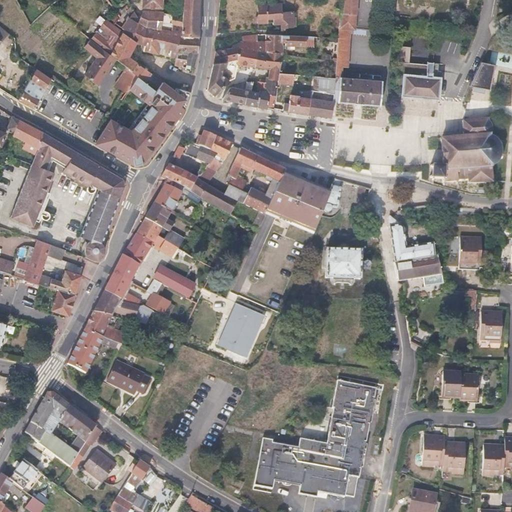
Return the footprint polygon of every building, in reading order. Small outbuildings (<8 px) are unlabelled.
[(139,19),(138,22),(145,27),(154,30),(179,36),(180,36),(198,37),(198,32),(198,25),(199,18),(199,0),(141,0),(142,8),(162,8),(162,0),(183,0),(182,17),(172,15),(170,24),(162,22),(163,13),(143,11),(139,19)] [(341,0),(340,12),(356,13),(357,0),(341,0)] [(282,12),(282,3),(257,4),(258,23),(273,23),(273,24),(280,24),(281,30),(281,31),(284,31),(285,29),(296,26),(296,17),(294,17),(294,11),(282,12)] [(138,22),(139,19),(134,11),(121,28),(123,30),(122,32),(132,39),(133,40),(134,37),(138,22)] [(355,31),(356,13),(340,12),(339,29),(351,30),(355,31)] [(101,48),(113,26),(106,20),(90,39),(91,40),(101,48)] [(175,57),(180,36),(179,36),(154,30),(145,27),(138,22),(134,37),(133,40),(136,42),(136,43),(146,46),(144,51),(149,52),(158,54),(160,48),(170,51),(169,56),(175,57)] [(116,27),(113,26),(101,48),(116,60),(126,68),(130,72),(137,63),(128,57),(131,51),(136,43),(136,42),(133,40),(132,39),(122,32),(116,27)] [(349,68),(351,30),(339,29),(338,38),(336,58),(336,61),(336,62),(335,77),(342,77),(343,67),(349,68)] [(282,45),(282,35),(264,34),(264,42),(264,51),(282,55),(282,49),(282,45)] [(313,47),(314,37),(305,36),(284,35),(282,35),(282,45),(294,46),(305,46),(313,47)] [(175,57),(174,64),(184,67),(186,59),(194,61),(195,58),(196,54),(197,52),(198,37),(180,36),(175,57)] [(101,48),(91,40),(84,49),(96,59),(84,77),(98,88),(116,60),(101,48)] [(239,47),(259,51),(264,51),(264,42),(257,41),(244,41),(244,42),(242,42),(239,42),(239,47)] [(399,46),(395,86),(403,87),(402,96),(408,97),(440,99),(440,98),(441,77),(439,77),(440,63),(428,62),(428,65),(409,63),(405,63),(406,47),(399,46)] [(238,47),(215,51),(212,62),(236,61),(238,47)] [(239,47),(238,47),(236,61),(235,65),(236,65),(251,67),(255,68),(259,51),(239,47)] [(264,51),(259,51),(255,68),(263,69),(269,70),(275,71),(274,80),(278,80),(279,73),(282,55),(264,51)] [(194,64),(194,61),(186,59),(184,67),(193,69),(194,64)] [(236,61),(212,62),(207,87),(206,90),(214,96),(229,80),(233,78),(234,70),(235,70),(236,65),(235,65),(236,61)] [(137,63),(130,72),(137,77),(145,83),(151,74),(137,63)] [(490,89),(494,65),(481,63),(469,86),(473,87),(485,90),(489,90),(490,89)] [(130,72),(126,68),(114,86),(126,94),(129,90),(137,77),(130,72)] [(36,69),(18,100),(34,109),(46,88),(51,79),(36,69)] [(277,84),(291,85),(293,84),(293,79),(293,74),(279,73),(278,80),(274,80),(267,79),(266,78),(265,82),(265,83),(264,93),(260,92),(257,106),(273,110),(277,84)] [(329,78),(313,76),(312,90),(305,91),(304,98),(298,97),(298,96),(289,95),(288,104),(284,104),(283,111),(308,114),(311,91),(333,94),(334,78),(329,78)] [(137,77),(129,90),(150,106),(131,131),(111,118),(95,144),(134,166),(142,164),(159,141),(183,110),(156,90),(145,83),(137,77)] [(333,102),(380,107),(382,81),(342,77),(335,77),(334,78),(333,94),(333,102)] [(161,82),(156,90),(183,110),(184,107),(183,106),(187,100),(161,82)] [(228,89),(222,99),(241,103),(244,89),(251,91),(253,82),(246,83),(230,87),(228,89)] [(244,89),(241,103),(257,106),(260,92),(264,93),(265,83),(257,82),(253,82),(251,91),(244,89)] [(333,94),(311,91),(308,114),(331,118),(333,94)] [(14,131),(19,120),(11,116),(7,128),(14,131)] [(499,145),(499,144),(498,142),(493,138),(492,137),(490,136),(490,133),(491,128),(491,125),(489,122),(488,119),(462,121),(463,134),(463,138),(441,140),(441,149),(442,162),(443,167),(434,166),(434,165),(432,165),(432,166),(430,166),(430,168),(432,168),(431,177),(429,177),(429,178),(431,178),(431,181),(433,181),(433,179),(442,179),(442,182),(443,182),(443,185),(445,185),(445,182),(456,181),(456,184),(458,184),(457,181),(467,181),(468,183),(492,183),(491,166),(494,165),(496,162),(498,160),(501,161),(502,158),(499,157),(501,154),(500,147),(503,146),(503,144),(499,145)] [(14,131),(12,135),(24,141),(38,148),(42,132),(19,120),(14,131)] [(60,161),(67,147),(42,132),(38,148),(35,155),(32,164),(22,189),(44,198),(54,173),(45,169),(51,156),(60,161)] [(215,136),(205,132),(205,133),(203,132),(197,146),(208,152),(215,136)] [(233,144),(215,136),(208,152),(224,160),(225,161),(233,144)] [(38,148),(24,141),(21,148),(35,155),(38,148)] [(209,164),(213,160),(222,164),(224,160),(208,152),(197,146),(189,142),(184,154),(209,164)] [(82,237),(91,241),(92,241),(93,240),(94,240),(96,240),(97,241),(98,241),(100,242),(101,243),(102,243),(118,203),(124,187),(122,179),(67,147),(60,161),(67,165),(63,173),(87,187),(89,184),(100,190),(82,237)] [(184,149),(179,147),(173,156),(179,159),(184,149)] [(259,212),(265,215),(266,214),(284,174),(285,171),(264,160),(241,148),(225,180),(230,182),(228,185),(241,192),(246,182),(236,177),(240,168),(242,165),(247,167),(273,179),(265,197),(251,190),(244,205),(259,212)] [(216,172),(222,164),(213,160),(209,164),(207,167),(216,172)] [(183,189),(189,192),(197,178),(168,164),(161,177),(166,179),(183,189)] [(207,185),(216,172),(207,167),(197,178),(207,185)] [(330,195),(284,174),(266,214),(313,234),(324,208),(330,195)] [(207,185),(197,178),(189,192),(199,198),(230,215),(241,192),(228,185),(223,195),(207,185)] [(153,204),(169,214),(181,194),(183,189),(166,179),(159,190),(160,191),(153,204)] [(330,195),(324,208),(325,210),(326,211),(327,211),(328,211),(330,210),(331,209),(331,208),(331,207),(330,206),(329,205),(336,206),(339,187),(333,186),(330,195)] [(359,186),(357,193),(364,195),(366,188),(359,186)] [(44,198),(22,189),(10,218),(32,227),(44,198)] [(189,192),(183,189),(181,194),(197,203),(199,198),(189,192)] [(166,242),(178,249),(184,239),(170,231),(174,224),(166,220),(169,214),(153,204),(144,219),(162,229),(157,238),(166,242)] [(252,226),(258,230),(265,215),(259,212),(252,226)] [(434,256),(433,243),(405,247),(405,243),(404,234),(403,228),(402,227),(401,226),(389,216),(388,218),(388,224),(388,225),(394,262),(434,256)] [(144,219),(135,234),(154,244),(157,238),(162,229),(144,219)] [(193,232),(189,240),(194,243),(199,235),(193,232)] [(112,274),(130,283),(151,248),(154,244),(135,234),(112,274)] [(480,266),(481,238),(460,237),(458,265),(480,266)] [(166,242),(157,238),(154,244),(151,248),(159,253),(166,242)] [(43,242),(37,240),(34,248),(48,252),(50,245),(43,242)] [(92,241),(91,241),(89,242),(88,243),(87,244),(86,245),(85,247),(85,248),(84,250),(85,252),(85,253),(85,255),(86,256),(87,257),(89,258),(90,259),(92,260),(93,260),(95,260),(96,260),(98,260),(100,259),(101,258),(102,257),(103,256),(104,254),(104,253),(104,251),(104,249),(104,248),(104,246),(103,245),(102,243),(101,243),(100,242),(98,241),(97,241),(96,240),(94,240),(93,240),(92,241)] [(178,249),(166,242),(159,253),(172,260),(178,249)] [(50,245),(48,252),(47,254),(59,259),(63,249),(50,245)] [(29,265),(34,248),(29,246),(24,263),(29,265)] [(40,275),(47,254),(48,252),(34,248),(29,265),(24,263),(19,262),(15,276),(57,289),(75,295),(81,276),(65,270),(61,282),(40,275)] [(328,249),(327,279),(359,279),(360,251),(328,249)] [(441,275),(437,256),(434,256),(394,262),(397,282),(427,277),(428,286),(443,284),(441,275)] [(0,271),(5,273),(11,274),(15,262),(0,257),(0,271)] [(161,284),(187,298),(194,285),(160,267),(154,280),(161,284)] [(130,283),(112,274),(99,300),(115,309),(118,301),(138,307),(140,303),(140,302),(135,300),(135,299),(125,293),(130,283)] [(154,280),(146,291),(154,295),(161,284),(154,280)] [(68,316),(75,295),(57,289),(51,310),(68,316)] [(475,305),(476,295),(476,292),(465,290),(464,297),(470,297),(470,305),(475,305)] [(163,315),(169,303),(154,295),(147,306),(163,315)] [(99,300),(93,313),(111,316),(115,309),(99,300)] [(126,335),(112,329),(117,318),(115,318),(116,314),(121,315),(133,319),(138,307),(118,301),(115,309),(111,316),(93,313),(84,330),(103,338),(118,344),(121,345),(126,335)] [(237,305),(222,338),(249,350),(263,316),(237,305)] [(500,344),(501,312),(480,311),(479,341),(489,341),(488,343),(500,344)] [(115,349),(118,344),(103,338),(84,330),(67,364),(68,365),(85,373),(100,344),(115,349)] [(143,395),(151,378),(116,361),(106,381),(134,395),(136,391),(143,395)] [(459,397),(461,375),(461,373),(443,372),(441,396),(459,397)] [(477,401),(478,376),(461,375),(459,397),(459,400),(477,401)] [(298,448),(272,443),(272,440),(263,438),(253,486),(272,489),(274,480),(300,485),(299,488),(344,496),(345,495),(352,496),(356,478),(358,478),(360,469),(359,469),(364,442),(365,442),(369,424),(367,424),(373,398),(374,398),(376,389),(337,380),(331,408),(333,409),(326,444),(300,439),(298,448)] [(47,393),(25,433),(45,448),(43,453),(52,460),(55,456),(69,466),(78,453),(85,442),(95,427),(52,393),(47,393)] [(90,446),(101,431),(95,427),(85,442),(90,446)] [(444,442),(444,437),(423,435),(422,462),(421,467),(433,467),(433,466),(443,466),(444,442)] [(511,437),(504,437),(504,445),(503,467),(511,467),(511,437)] [(90,446),(85,442),(78,453),(83,457),(90,446)] [(463,469),(465,444),(444,442),(443,466),(442,472),(452,472),(451,474),(463,475),(463,469)] [(503,467),(504,445),(483,445),(482,471),(482,476),(493,476),(493,475),(503,475),(503,467)] [(115,466),(96,451),(83,468),(102,483),(115,466)] [(140,481),(149,467),(140,460),(126,482),(135,488),(140,481)] [(23,490),(37,471),(23,461),(9,480),(13,483),(23,490)] [(136,465),(133,462),(128,471),(131,473),(136,465)] [(42,474),(37,471),(23,490),(27,494),(42,474)] [(9,480),(2,474),(0,477),(0,503),(0,504),(13,483),(9,480)] [(135,488),(126,482),(124,485),(133,491),(135,488)] [(134,503),(137,498),(133,495),(135,492),(133,491),(124,485),(119,494),(134,503)] [(432,511),(436,494),(413,489),(408,511),(432,511)] [(119,494),(108,511),(128,511),(134,503),(119,494)] [(184,505),(195,511),(209,511),(212,508),(191,495),(184,505)] [(41,511),(45,507),(33,498),(26,508),(31,511),(41,511)] [(128,511),(143,511),(148,505),(137,498),(134,503),(128,511)]
